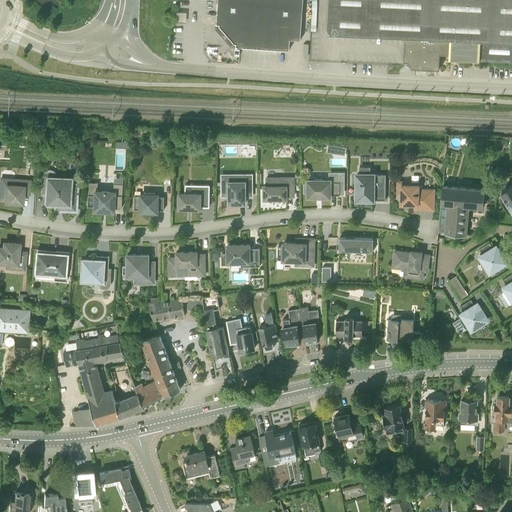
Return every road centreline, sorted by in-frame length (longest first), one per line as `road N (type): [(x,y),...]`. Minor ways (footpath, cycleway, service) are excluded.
road 1 (residential): [(430,230),(351,213),(160,233),(0,215)]
road 2 (secondary): [(136,428),(361,375),(511,364)]
road 3 (unclassified): [(148,65),(511,88)]
road 4 (secondary): [(0,438),(85,438),(136,428)]
